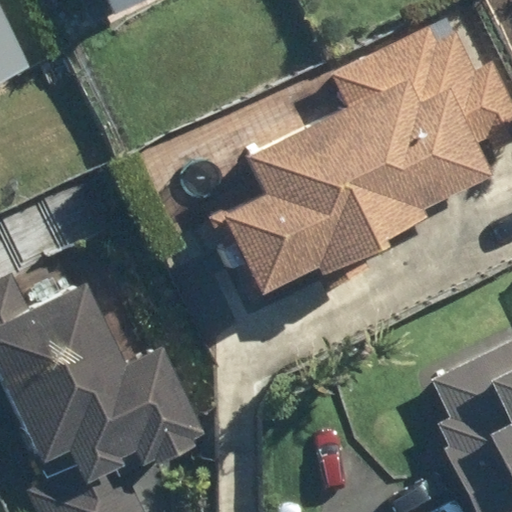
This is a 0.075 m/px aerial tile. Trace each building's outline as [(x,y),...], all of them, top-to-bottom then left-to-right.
[(75,0),(85,20),(127,0),(75,0)] [(341,102),(245,149),(263,186),(205,215),(246,297),(311,266),(321,287),(364,265),(356,249),(387,235),(384,227),(424,209),(420,201),(489,168),(479,150),(511,134),(511,113),(486,59),(468,67),(449,28),(430,38),(421,19),(324,66),(341,102)] [(0,68),(16,61),(0,25),(0,68)] [(24,303),(9,271),(0,275),(0,382),(33,452),(28,453),(40,478),(23,485),(35,511),(142,511),(120,466),(133,461),(146,454),(149,458),(185,441),(182,437),(193,431),(151,343),(116,358),(77,278),(24,303)] [(442,444),(475,511),(511,511),(511,334),(429,376),(448,415),(438,420),(447,443),(442,444)]
